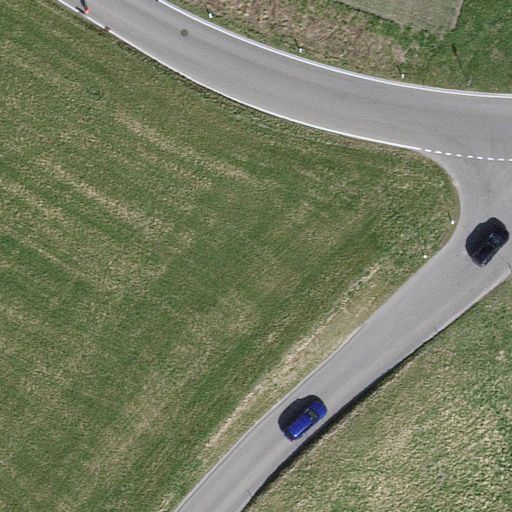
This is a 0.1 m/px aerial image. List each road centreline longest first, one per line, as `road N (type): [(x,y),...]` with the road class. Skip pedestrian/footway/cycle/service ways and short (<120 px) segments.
road 1 (tertiary): [(106,0),(224,66),(335,106),(511,131)]
road 2 (tertiary): [(511,220),(491,250),(248,463),(209,511)]
